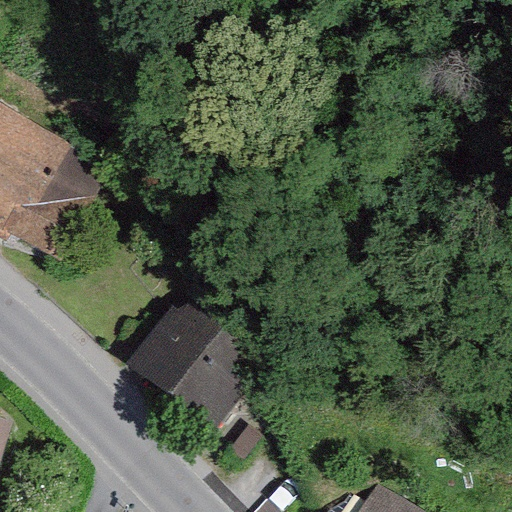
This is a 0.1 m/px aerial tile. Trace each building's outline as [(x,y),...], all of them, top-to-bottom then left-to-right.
[(0,161),(22,109),(0,98),(0,161)] [(128,176),(22,109),(0,161),(0,218),(89,265),(128,176)] [(232,341),(199,312),(150,368),(230,436),(280,378),(262,363),(272,352),(243,328),(232,341)] [(0,454),(11,422),(0,417),(0,454)] [(430,511),(394,491),(381,511),(430,511)]
